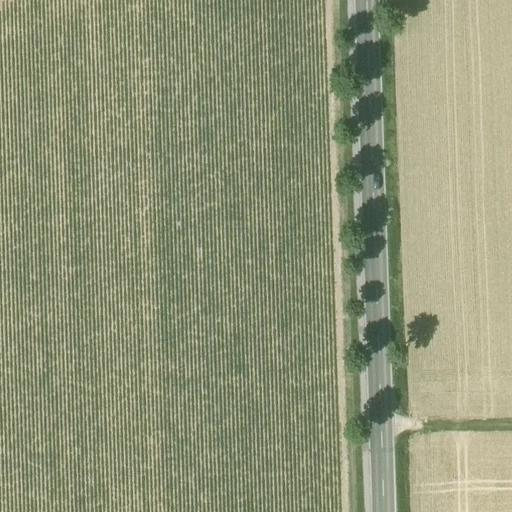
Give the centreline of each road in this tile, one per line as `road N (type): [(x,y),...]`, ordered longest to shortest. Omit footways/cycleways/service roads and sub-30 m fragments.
road 1 (secondary): [(364,0),(382,511)]
road 2 (track): [(511,427),(379,428)]
